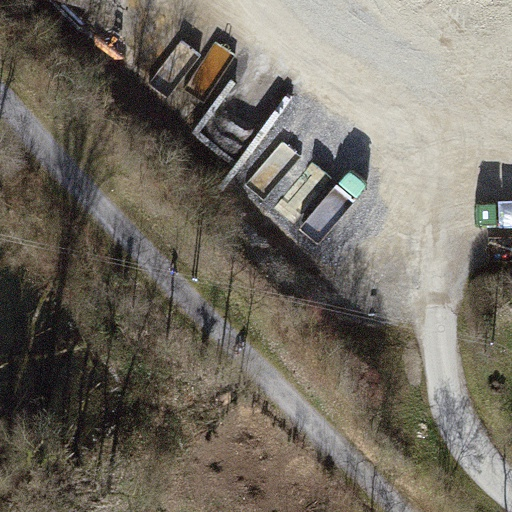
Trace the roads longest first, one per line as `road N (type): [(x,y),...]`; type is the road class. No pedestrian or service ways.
road 1 (track): [(0,101),(403,511)]
road 2 (unknown): [(511,85),(423,74),(296,0)]
